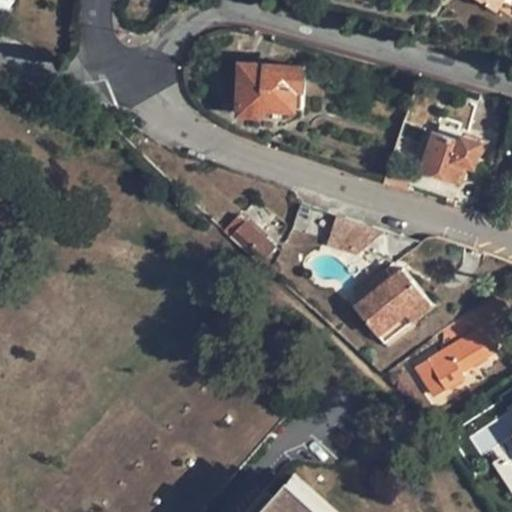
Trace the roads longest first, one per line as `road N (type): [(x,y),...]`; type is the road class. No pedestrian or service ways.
road 1 (residential): [(108,62),(131,99),(170,125),(511,240)]
road 2 (residential): [(108,62),(147,51),(196,18),(238,10),(511,86)]
road 3 (residential): [(223,511),(308,418),(310,406),(299,394)]
